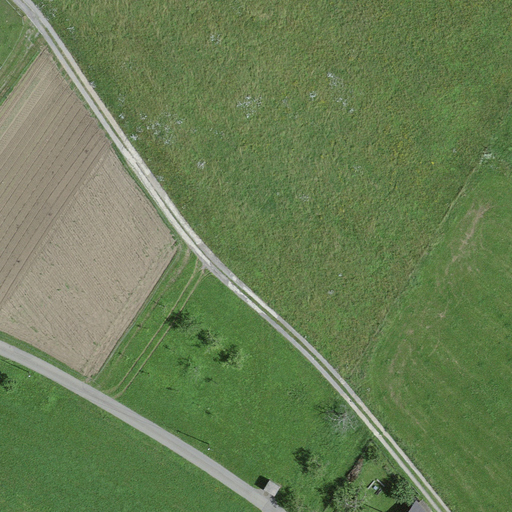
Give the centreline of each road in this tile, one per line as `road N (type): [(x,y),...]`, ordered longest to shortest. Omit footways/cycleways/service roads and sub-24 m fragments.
road 1 (track): [(442,511),(304,347),(183,231),(21,0)]
road 2 (unclassified): [(270,511),(0,351)]
